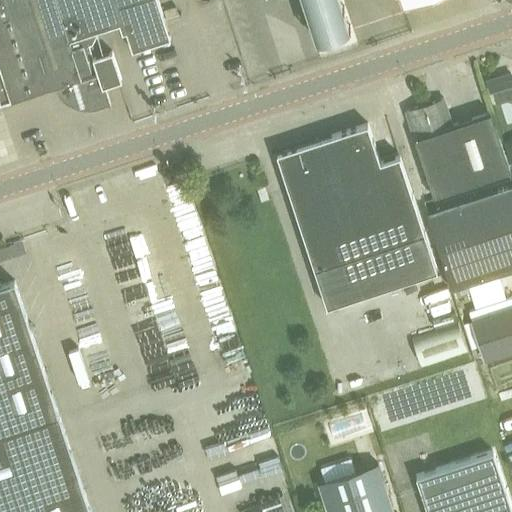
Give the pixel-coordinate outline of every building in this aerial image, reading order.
[(0,0),(0,101),(1,103),(56,85),(57,87),(57,89),(58,91),(59,93),(60,95),(61,97),(63,98),(64,100),(66,101),(68,102),(70,103),(72,104),(74,104),(88,100),(91,109),(111,102),(105,85),(123,79),(113,51),(94,57),(90,44),(93,43),(97,34),(96,30),(120,22),(123,32),(127,31),(133,50),(171,37),(159,0),(0,0)] [(305,0),(318,38),(350,28),(341,0),(305,0)] [(453,124),(445,98),(406,110),(415,137),(435,197),(511,172),(491,112),(453,124)] [(381,161),(368,123),(277,152),(327,304),(412,277),(437,268),(436,264),(400,155),(381,161)] [(511,184),(428,211),(453,289),(511,270),(511,184)] [(0,511),(91,511),(15,280),(1,285),(0,281),(0,511)] [(485,360),(511,351),(511,306),(473,319),(485,360)] [(511,511),(511,504),(494,449),(417,474),(429,511),(511,511)] [(330,511),(394,511),(379,463),(321,482),(330,511)]
